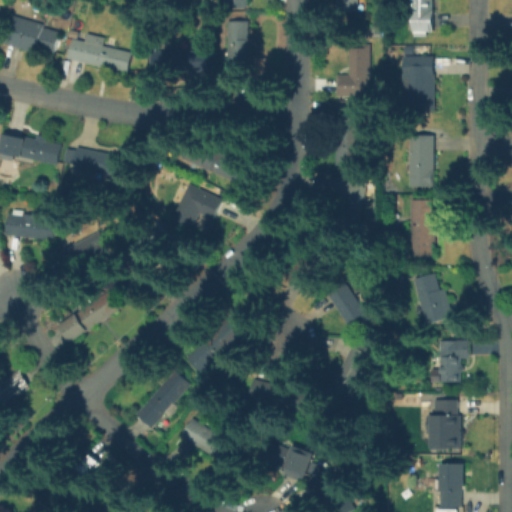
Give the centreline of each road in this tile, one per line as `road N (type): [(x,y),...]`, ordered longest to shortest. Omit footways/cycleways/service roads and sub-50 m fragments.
road 1 (residential): [(301,0),(303,115),(288,203),(0,481)]
road 2 (residential): [(480,0),(479,251),(507,338),(509,511)]
road 3 (residential): [(303,115),(134,112),(0,82)]
road 4 (residential): [(228,511),(169,475),(84,399)]
road 5 (residential): [(84,399),(13,297)]
